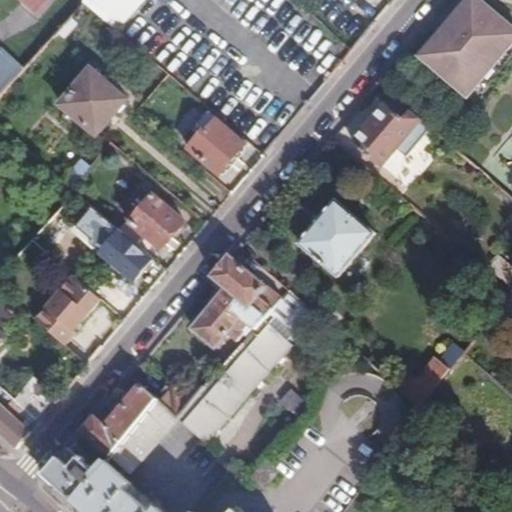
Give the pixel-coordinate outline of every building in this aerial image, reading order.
[(141,0),(86,0),(83,3),(115,29),(141,0)] [(511,46),(511,25),(482,0),(467,0),(422,54),(470,96),(511,46)] [(23,45),(12,57),(24,68),(35,56),(23,45)] [(0,94),(24,68),(12,57),(2,48),(0,49),(0,94)] [(125,101),(91,71),(60,105),(95,135),(125,101)] [(424,120),(398,98),(389,109),(385,107),(354,143),(383,167),(424,120)] [(245,144),(218,120),(209,132),(205,129),(189,148),(220,174),(245,144)] [(71,186),(91,164),(81,156),(62,179),(71,186)] [(126,233),(146,250),(153,243),(161,249),(186,220),(155,194),(142,209),(138,206),(129,218),(132,220),(130,222),(133,225),(126,233)] [(376,234),(339,201),(302,245),(339,277),(376,234)] [(106,227),(111,220),(102,212),(93,223),(113,241),(115,238),(111,234),(112,233),(106,227)] [(156,258),(146,250),(126,233),(117,225),(111,220),(106,227),(112,233),(111,234),(115,238),(113,241),(103,254),(136,282),(156,258)] [(488,268),(511,287),(511,264),(498,254),(488,268)] [(258,328),(267,319),(283,299),(233,256),(215,277),(228,288),(195,327),(218,348),(245,317),(258,328)] [(511,288),(510,291),(499,306),(511,316),(511,288)] [(311,309),(291,291),(283,299),(267,319),(272,322),(184,423),(208,444),(295,343),(288,336),(311,309)] [(48,299),(33,316),(78,354),(92,337),(48,299)] [(402,390),(422,407),(464,352),(460,348),(454,345),(442,362),(437,359),(425,376),(419,382),(412,376),(402,390)] [(141,384),(132,376),(123,386),(132,394),(141,384)] [(157,399),(159,401),(179,419),(205,390),(191,378),(178,391),(169,384),(157,399)] [(41,424),(61,401),(34,379),(15,403),(41,424)] [(105,408),(85,431),(113,455),(159,401),(157,399),(143,386),(116,418),(105,408)] [(306,404),(290,389),(280,402),(296,416),(306,404)] [(159,401),(113,455),(133,472),(179,419),(159,401)] [(0,434),(18,451),(33,434),(0,403),(0,434)] [(74,502),(100,471),(72,447),(46,477),(74,502)] [(277,472),(264,460),(250,477),(264,489),(277,472)] [(124,476),(107,462),(100,471),(74,502),(85,511),(159,511),(161,510),(156,505),(151,510),(124,488),(129,481),(124,476)] [(156,505),(129,481),(124,488),(151,510),(156,505)]
